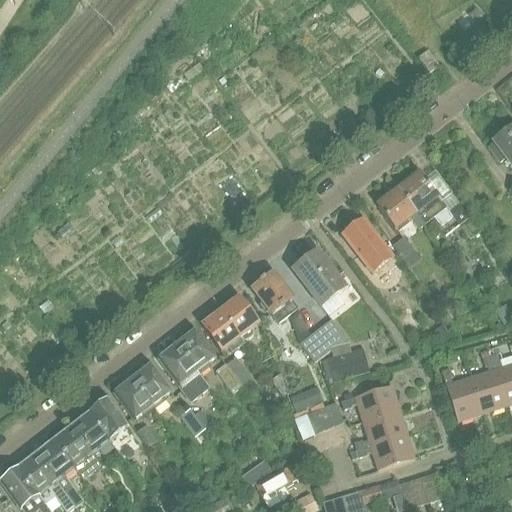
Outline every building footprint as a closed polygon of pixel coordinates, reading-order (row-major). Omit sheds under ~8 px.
[(468,16),(474,23),(482,16),(476,9),(468,16)] [(511,130),(488,148),(501,165),(506,161),(511,168),(511,169),(511,170),(511,171),(511,130)] [(421,176),(402,192),(426,227),(446,210),(435,194),(421,176)] [(419,232),(426,227),(402,192),(378,210),(394,231),(410,220),(419,232)] [(475,235),(478,232),(469,220),(456,202),(447,210),(459,227),(464,224),(471,232),(472,231),(475,235)] [(363,264),(373,256),(381,267),(391,259),(382,248),(383,248),(362,220),(342,236),(363,264)] [(404,240),(392,248),(408,270),(419,262),(404,240)] [(322,309),(345,291),(317,254),(294,272),(322,309)] [(279,326),(298,311),(292,303),(294,301),(273,274),(251,290),(279,326)] [(240,301),(221,314),(245,345),(240,339),(241,339),(244,341),(247,342),(253,337),(253,334),(251,331),(259,325),(240,301)] [(495,313),(504,327),(511,321),(511,307),(508,310),(505,306),(495,313)] [(336,350),(339,349),(323,329),(309,340),(300,313),(291,320),(299,346),(315,366),(336,350)] [(222,354),(229,349),(233,354),(245,345),(221,314),(203,328),(222,354)] [(332,322),(323,329),(339,349),(350,345),(332,322)] [(452,340),(442,326),(432,334),(442,348),(452,340)] [(181,341),(176,345),(197,373),(214,360),(194,335),(186,341),(181,341)] [(269,339),(274,352),(281,347),(273,336),(269,339)] [(160,361),(180,387),(197,373),(176,345),(169,351),(169,355),(160,361)] [(491,351),(493,357),(500,355),(499,349),(491,351)] [(327,361),(334,385),(346,382),(370,375),(363,350),(327,361)] [(480,355),(481,360),(490,358),(488,352),(480,355)] [(498,356),(490,358),(506,409),(511,407),(511,367),(501,371),(499,365),(501,365),(498,356)] [(489,375),(471,380),(482,417),(506,409),(490,358),(482,360),(485,369),(487,369),(489,375)] [(235,359),(226,366),(243,388),(251,382),(250,382),(252,381),(235,359)] [(233,396),(242,389),(243,388),(226,366),(216,374),(233,396)] [(137,375),(130,380),(152,409),(170,395),(150,369),(141,376),(137,375)] [(457,424),(482,417),(471,380),(452,386),(451,380),(453,380),(450,371),(441,374),(457,424)] [(282,398),(286,395),(280,375),(270,382),(282,398)] [(115,396),(135,422),(152,409),(130,380),(125,385),(124,389),(115,396)] [(243,388),(242,389),(247,394),(255,388),(251,382),(243,388)] [(392,389),(358,399),(342,405),(344,412),(352,410),(351,408),(357,406),(363,425),(400,414),(392,389)] [(290,403),(295,416),(308,411),(305,404),(300,406),(298,400),(290,403)] [(127,429),(107,403),(105,405),(103,402),(97,407),(99,410),(91,416),(110,442),(127,429)] [(201,404),(191,412),(190,412),(203,429),(204,429),(214,422),(201,404)] [(335,405),(325,410),(333,430),(344,425),(335,405)] [(325,410),(324,409),(314,413),(323,434),(333,430),(325,410)] [(205,431),(204,429),(203,429),(190,412),(180,419),(194,439),(205,431)] [(306,419),(305,419),(313,438),(323,434),(314,413),(311,414),(312,415),(305,418),(306,419)] [(83,422),(73,430),(92,455),(110,442),(91,416),(90,417),(88,414),(81,419),(83,422)] [(407,437),(400,414),(363,425),(369,443),(363,445),(362,443),(354,446),(356,452),(356,453),(407,437)] [(294,424),(302,443),(313,438),(305,419),(294,424)] [(147,429),(137,435),(148,451),(157,444),(147,429)] [(64,433),(54,440),(75,470),(84,481),(101,468),(92,455),(73,430),(65,435),(64,433)] [(378,474),(381,473),(415,462),(407,437),(356,453),(358,460),(359,461),(367,458),(367,457),(372,455),(378,474)] [(46,451),(37,457),(76,510),(83,504),(63,477),(74,469),(84,481),(75,470),(54,440),(44,448),(46,451)] [(358,460),(356,453),(356,452),(349,454),(352,462),(358,460)] [(22,469),(20,471),(46,506),(55,499),(64,511),(73,511),(76,510),(37,457),(28,464),(26,462),(20,467),(22,469)] [(241,478),(249,490),(272,474),(263,463),(241,478)] [(256,488),(269,511),(287,501),(285,498),(288,496),(284,489),(300,481),(293,468),(256,488)] [(4,482),(2,484),(22,511),(49,511),(46,507),(46,506),(20,471),(11,477),(9,475),(2,480),(4,482)] [(437,476),(419,481),(427,507),(445,501),(437,476)] [(419,481),(399,487),(402,496),(406,511),(409,511),(427,507),(419,481)] [(379,488),(383,501),(383,502),(402,496),(399,487),(397,482),(379,488)] [(379,488),(359,494),(364,506),(383,501),(379,488)] [(210,490),(198,497),(204,508),(216,502),(210,490)] [(365,511),(364,506),(359,494),(342,500),(345,511),(365,511)] [(317,511),(310,496),(288,507),(290,511),(317,511)] [(322,506),(324,511),(345,511),(342,500),(322,506)] [(0,507),(0,511),(16,511),(9,501),(0,507)] [(230,511),(225,501),(201,511),(230,511)]
